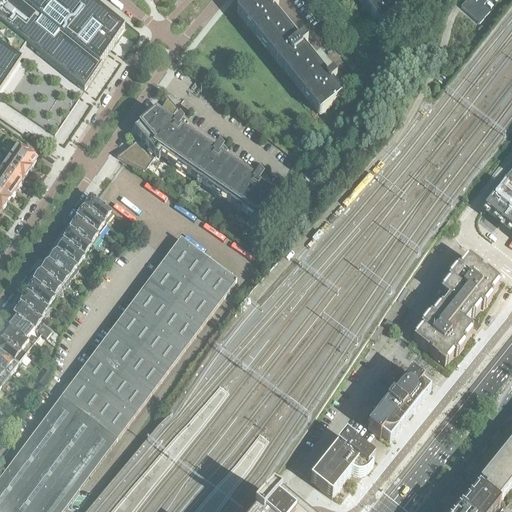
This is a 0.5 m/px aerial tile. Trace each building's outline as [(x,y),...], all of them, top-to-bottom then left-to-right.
[(0,0),(0,92),(22,59),(19,57),(23,52),(27,46),(84,93),(102,67),(101,66),(107,57),(111,51),(122,35),(125,31),(86,0),(0,0)] [(267,11),(258,0),(255,0),(238,14),(320,117),(340,101),(330,88),(336,83),(331,78),(326,83),(301,52),(307,48),(303,42),(297,47),(272,16),(278,12),(273,6),(267,11)] [(358,0),(381,29),(401,13),(396,6),(402,2),(400,0),(392,0),(392,1),(390,0),(358,0)] [(483,7),(489,0),(468,0),(461,9),(480,26),(490,13),(483,7)] [(128,151),(117,160),(123,163),(145,174),(158,156),(176,168),(182,172),(222,200),(259,225),(267,214),(265,212),(276,197),(276,196),(266,189),(267,188),(259,178),(254,171),(249,178),(242,173),(241,172),(229,164),(226,162),(228,161),(219,150),(214,144),(209,150),(202,145),(201,145),(191,138),(187,135),(188,133),(179,123),(174,117),(170,123),(169,123),(178,111),(167,99),(163,108),(158,115),(157,115),(134,134),(139,140),(128,151)] [(34,135),(30,141),(43,149),(47,144),(34,135)] [(16,148),(9,158),(29,172),(36,161),(32,158),(37,152),(26,144),(21,151),(16,148)] [(9,158),(1,169),(21,183),(29,172),(9,158)] [(1,169),(0,170),(0,183),(13,194),(21,183),(1,169)] [(322,182),(308,172),(304,177),(318,188),(322,182)] [(316,190),(302,179),(301,177),(292,188),(308,200),(316,190)] [(511,177),(486,210),(484,213),(511,234),(511,177)] [(13,194),(0,183),(0,199),(6,204),(13,194)] [(307,202),(293,191),(289,196),(302,207),(307,202)] [(85,210),(104,226),(112,216),(97,204),(93,200),(90,200),(87,205),(87,207),(85,210)] [(104,226),(85,210),(76,221),(78,222),(97,237),(105,227),(104,226)] [(97,237),(78,222),(70,232),(71,233),(81,240),(91,248),(98,238),(97,237)] [(81,240),(71,233),(65,240),(63,242),(65,244),(84,259),(93,249),(91,248),(81,240)] [(181,242),(0,481),(0,511),(64,511),(237,284),(181,242)] [(84,259),(65,244),(64,244),(62,245),(60,247),(60,249),(57,254),(78,270),(86,260),(84,259)] [(78,270),(57,254),(56,254),(54,255),(52,257),(53,259),(49,264),(70,280),(78,270)] [(482,272),(469,261),(468,261),(466,264),(465,263),(460,270),(461,271),(459,272),(457,271),(455,273),(454,273),(449,280),(450,280),(447,283),(449,285),(448,286),(447,286),(442,292),(443,293),(440,296),(448,302),(442,309),(441,308),(439,311),(438,311),(433,317),(433,318),(432,320),(430,318),(428,321),(427,320),(422,327),(423,328),(420,331),(422,332),(421,334),(420,333),(415,340),(415,341),(413,343),(427,355),(428,353),(431,356),(430,357),(444,368),(447,366),(453,359),(452,359),(453,357),(455,359),(458,356),(464,350),(463,349),(465,346),(463,345),(465,343),(465,344),(471,337),(470,336),(472,333),(465,327),(471,320),(472,321),(474,318),(475,319),(480,312),(479,311),(481,310),(482,311),(485,308),(485,309),(491,302),(490,302),(493,299),(491,297),(492,296),(493,296),(498,289),(497,289),(500,286),(486,275),(485,276),(481,273),(482,272)] [(42,273),(41,274),(62,290),(70,280),(49,264),(46,268),(44,268),(42,270),(42,273)] [(62,290),(41,274),(38,278),(36,278),(34,280),(34,283),(33,284),(35,285),(54,300),(62,290)] [(56,301),(54,300),(35,285),(27,295),(28,296),(48,311),(56,301)] [(410,291),(404,287),(395,301),(400,304),(410,291)] [(48,311),(28,296),(26,299),(20,306),(21,307),(41,322),(49,312),(48,311)] [(53,333),(42,324),(43,323),(41,322),(21,307),(14,317),(15,319),(34,333),(39,337),(46,342),(53,333)] [(39,337),(34,333),(15,319),(11,324),(12,326),(10,329),(29,344),(31,346),(39,337)] [(388,320),(384,325),(391,331),(395,326),(388,320)] [(385,328),(383,327),(380,325),(370,339),(375,342),(385,328)] [(6,337),(3,340),(21,355),(29,344),(10,329),(5,335),(6,337)] [(0,354),(19,368),(26,359),(21,355),(3,340),(1,340),(0,341),(0,354)] [(0,370),(10,379),(19,368),(0,354),(0,370)] [(46,374),(49,377),(52,367),(49,364),(44,370),(47,372),(46,374)] [(10,379),(0,370),(0,387),(2,389),(10,379)] [(46,387),(49,377),(46,374),(38,385),(44,390),(46,387)] [(431,394),(422,388),(423,386),(411,376),(407,381),(400,375),(382,401),(367,422),(371,426),(368,431),(380,440),(381,439),(389,446),(431,394)] [(40,387),(33,397),(37,400),(44,390),(40,387)] [(0,432),(5,436),(9,431),(2,426),(0,428),(0,432)] [(373,470),(371,469),(374,465),(345,441),(337,451),(311,484),(332,501),(351,477),(353,478),(354,479),(356,479),(358,479),(359,480),(360,480),(362,479),(364,479),(365,478),(366,477),(367,477),(368,476),(369,475),(373,470)] [(511,442),(511,443),(511,447),(479,488),(486,493),(483,495),(498,507),(511,489),(511,442)] [(496,511),(499,508),(498,507),(483,495),(478,491),(461,511),(496,511)] [(285,511),(276,504),(272,501),(263,511),(285,511)]
